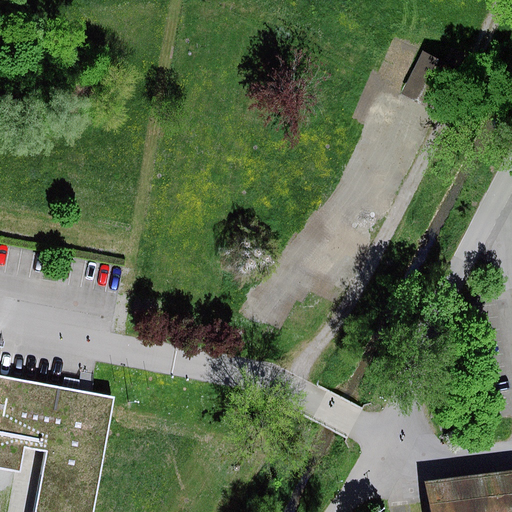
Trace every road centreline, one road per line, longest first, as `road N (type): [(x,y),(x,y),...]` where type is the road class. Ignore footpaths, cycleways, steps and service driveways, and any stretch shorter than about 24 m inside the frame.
road 1 (track): [(293,391),(342,328),(511,0)]
road 2 (unclassified): [(511,166),(336,511)]
